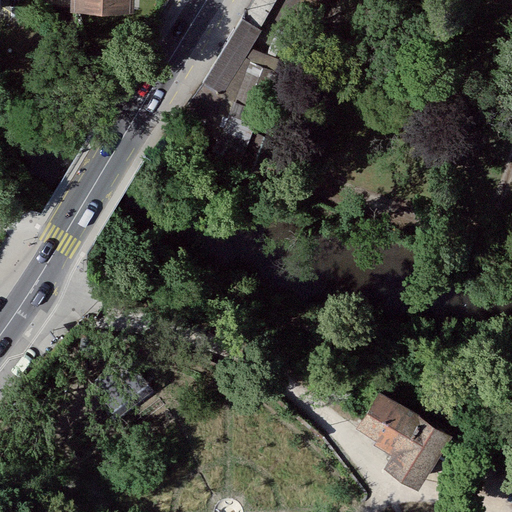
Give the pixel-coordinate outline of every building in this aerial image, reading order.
[(133,0),(70,0),(71,0),(70,7),(133,9),(133,0)] [(253,0),(243,17),(260,27),(276,0),(253,0)] [(243,17),(176,120),(209,138),(247,153),(281,59),(251,48),(262,29),(260,27),(243,17)] [(63,96),(50,95),(49,106),(62,107),(63,96)] [(295,171),(270,162),(264,179),(289,188),(295,171)] [(87,382),(116,420),(156,389),(126,351),(87,382)] [(380,457),(414,478),(448,426),(373,382),(351,417),(388,442),(380,457)]
